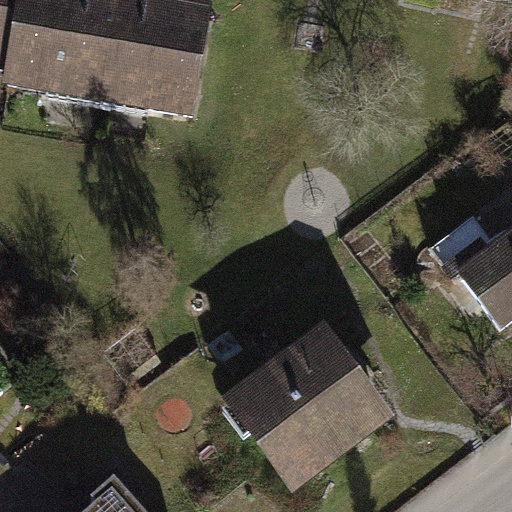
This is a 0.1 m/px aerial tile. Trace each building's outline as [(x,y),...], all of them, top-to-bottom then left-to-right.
[(0,0),(0,69),(14,72),(25,0),(0,0)] [(115,2),(100,0),(25,0),(14,72),(12,87),(48,93),(51,94),(53,83),(150,99),(148,110),(151,110),(194,117),(210,18),(115,2)] [(51,94),(48,93),(47,102),(149,119),(151,110),(148,110),(150,99),(53,83),(51,94)] [(462,282),(499,332),(511,322),(511,241),(495,254),(472,223),(429,255),(454,289),(462,282)] [(323,343),(236,409),(294,485),(381,419),(356,386),(362,382),(339,352),(333,357),(323,343)] [(0,461),(35,431),(0,390),(0,461)] [(142,511),(115,482),(92,503),(98,509),(94,511),(142,511)]
